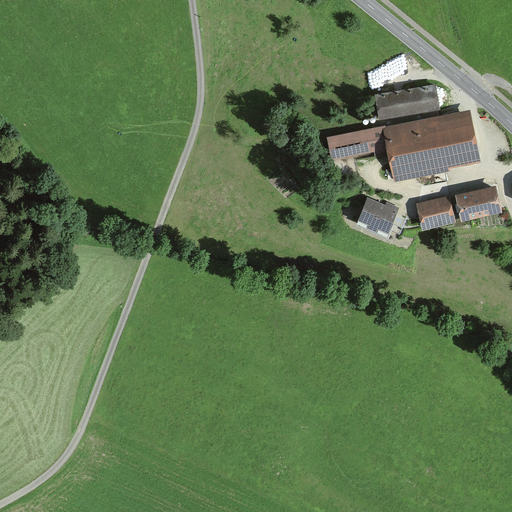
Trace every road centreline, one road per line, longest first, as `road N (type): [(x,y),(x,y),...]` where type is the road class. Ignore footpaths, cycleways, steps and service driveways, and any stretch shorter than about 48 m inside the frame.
road 1 (unclassified): [(0,505),(56,467),(84,422),(196,121),(201,82),(192,0)]
road 2 (secondary): [(362,0),(511,123)]
